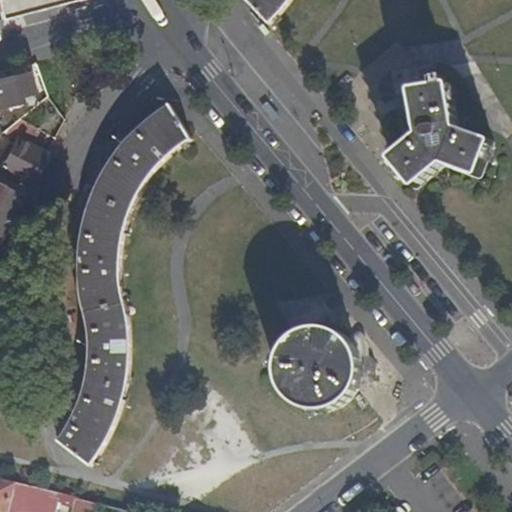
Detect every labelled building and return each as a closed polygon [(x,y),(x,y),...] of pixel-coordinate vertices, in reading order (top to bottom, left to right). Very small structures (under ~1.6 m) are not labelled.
[(0,0),(0,3),(1,8),(4,18),(80,0),(0,0)] [(248,0),(272,24),(284,12),(290,5),(293,0),(248,0)] [(0,120),(9,119),(6,104),(23,100),(22,94),(37,90),(32,72),(0,79),(0,120)] [(422,135),(394,157),(394,161),(416,188),(419,188),(446,166),(480,177),(483,176),(495,144),(493,141),(460,128),(453,85),(451,84),(449,84),(447,77),(436,79),(437,86),(417,89),(414,91),(417,107),(416,108),(416,110),(416,129),(420,130),(422,135)] [(79,106),(56,92),(39,104),(67,120),(79,106)] [(69,431),(62,442),(94,466),(101,456),(109,442),(113,434),(124,408),(129,392),(130,384),(131,374),(133,359),(132,337),(130,320),(128,307),(127,301),(125,285),(124,275),(124,256),(126,243),(129,228),(135,211),(143,195),(150,183),(158,171),(167,162),(179,151),(194,141),(172,106),(168,109),(148,126),(136,137),(127,147),(113,166),(105,179),(96,197),(92,208),(87,229),(84,244),(82,260),(83,272),(84,285),(85,293),(86,298),(90,324),(92,345),(92,362),(90,380),(87,393),(82,406),(75,420),(69,431)] [(39,129),(19,120),(4,132),(18,139),(3,169),(32,184),(47,154),(30,146),(39,129)] [(0,183),(0,238),(22,195),(0,183)] [(361,351),(357,345),(356,343),(352,339),(347,335),(343,332),(337,329),(330,328),(321,327),(314,328),(308,330),(301,333),(295,337),(288,345),(286,348),(284,351),(282,357),(281,362),(280,369),(281,377),(285,388),(290,396),(295,401),(300,405),(307,409),(315,411),(323,412),(333,411),(340,408),(348,403),(356,396),(362,387),(364,379),(365,369),(364,359),(361,351)] [(61,511),(66,495),(0,477),(0,511),(61,511)] [(77,511),(96,511),(99,503),(80,498),(76,511),(77,511)]
